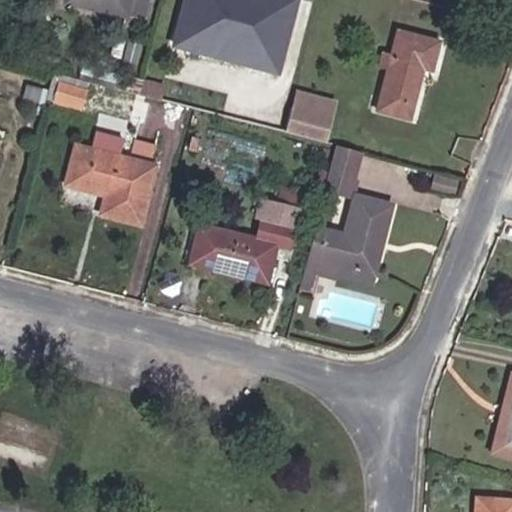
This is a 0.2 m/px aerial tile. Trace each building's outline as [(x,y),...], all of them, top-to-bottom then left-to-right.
[(68,0),(67,6),(127,22),(132,0),(68,0)] [(208,0),(201,29),(264,46),(276,0),(275,0),(208,0)] [(377,113),(407,121),(420,70),(431,73),(437,46),(398,35),(377,113)] [(133,91),(89,83),(86,103),(129,111),(133,91)] [(59,102),(82,109),(87,90),(64,84),(59,102)] [(326,105),(292,95),(282,133),(315,142),(326,105)] [(101,215),(140,226),(155,170),(116,159),(123,133),(96,125),(89,151),(76,149),(66,185),(101,193),(103,187),(108,189),(101,215)] [(326,176),(349,181),(356,153),(334,147),(326,176)] [(300,210),(304,195),(283,189),(279,205),(300,210)] [(303,261),(371,280),(389,209),(355,199),(344,238),(311,229),(303,261)] [(279,205),(263,201),(258,219),(262,220),(256,241),(200,226),(189,263),(265,283),(274,248),(290,252),(300,210),(279,205)] [(369,286),(371,280),(303,261),(299,273),(311,277),(332,283),(333,276),(369,286)] [(296,284),(309,287),(311,277),(299,273),(296,284)] [(511,452),(497,448),(511,383),(511,379),(503,377),(483,455),(509,462),(511,452)] [(511,383),(497,448),(511,452),(511,383)] [(505,511),(506,500),(506,499),(468,497),(467,511),(505,511)]
